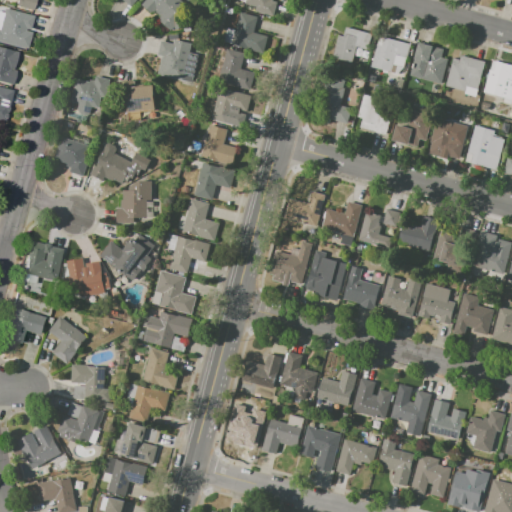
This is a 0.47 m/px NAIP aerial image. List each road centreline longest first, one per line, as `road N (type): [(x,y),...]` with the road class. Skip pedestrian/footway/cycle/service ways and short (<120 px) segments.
road 1 (tertiary): [(318,0),(178,511)]
road 2 (residential): [(511,380),(236,305)]
road 3 (residential): [(77,0),(0,270)]
road 4 (residential): [(511,207),(279,145)]
road 5 (residential): [(360,511),(191,467)]
road 6 (residential): [(511,36),(376,0)]
